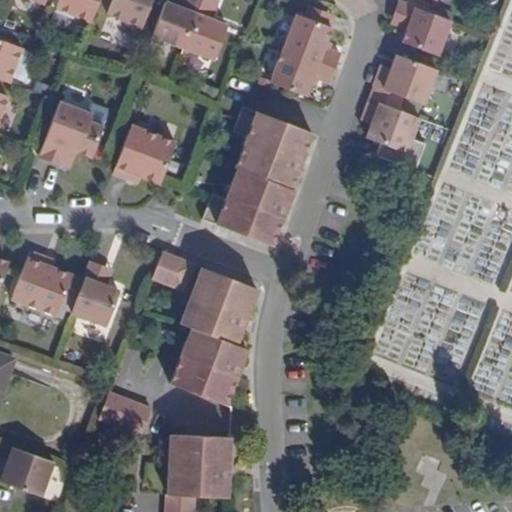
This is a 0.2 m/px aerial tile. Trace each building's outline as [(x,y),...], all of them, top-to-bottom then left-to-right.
[(98,0),(58,0),(55,8),(90,21),(98,0)] [(141,28),(151,0),(111,0),(107,14),(141,28)] [(183,48),(200,0),(184,0),(181,8),(165,2),(152,37),(183,48)] [(210,19),(217,0),(200,0),(183,48),(214,60),(227,25),(210,19)] [(436,54),(449,19),(399,0),(393,15),(409,21),(407,28),(402,41),(436,54)] [(334,14),(313,6),(308,18),(330,26),(334,14)] [(330,26),(308,18),(297,13),(284,48),(335,67),(340,53),(324,47),(327,40),(332,27),(330,26)] [(391,21),(407,28),(409,21),(393,15),(391,21)] [(342,46),(327,40),(324,47),(340,53),(342,47),(342,46)] [(0,82),(7,85),(20,51),(0,42),(0,82)] [(335,67),(284,48),(270,82),(305,95),(311,82),(313,76),(330,82),(335,67)] [(423,104),(436,69),(397,54),(392,68),(390,74),(379,70),(373,85),(403,96),(423,104)] [(390,74),(392,68),(381,64),(379,70),(390,74)] [(328,88),(330,82),(313,76),(311,82),(328,88)] [(398,109),(403,96),(373,85),(368,98),(398,109)] [(40,152),(65,161),(70,148),(76,150),(78,147),(93,153),(104,122),(91,117),(93,110),(60,98),(40,152)] [(405,151),(418,117),(398,109),(368,98),(363,113),(373,117),(371,123),(366,137),(405,151)] [(211,192),(201,218),(271,245),(284,211),(278,209),(280,201),(287,204),(293,189),(290,188),(299,166),(292,164),(295,156),(301,159),(312,132),(243,106),(242,105),(232,130),(246,136),(234,166),(237,167),(225,198),(211,192)] [(361,119),(371,123),(373,117),(363,113),(361,119)] [(174,145),(130,128),(111,176),(127,182),(129,175),(139,179),(158,186),(174,145)] [(65,161),(71,164),(76,150),(70,148),(65,161)] [(292,164),(299,166),(301,159),(295,156),(292,164)] [(129,175),(127,182),(137,186),(139,179),(129,175)] [(278,209),(284,211),(287,204),(280,201),(278,209)] [(29,251),(11,299),(56,317),(72,275),(52,268),(42,264),(45,257),(29,251)] [(176,262),(178,257),(162,251),(160,256),(176,262)] [(55,261),(45,257),(42,264),(52,268),(55,261)] [(183,289),(190,273),(193,263),(178,257),(176,262),(170,278),(168,283),(183,289)] [(88,268),(103,273),(105,268),(90,262),(88,268)] [(225,406),(225,403),(235,378),(228,375),(231,368),(238,371),(247,348),(235,344),(243,323),(236,320),(239,313),(246,316),(257,288),(201,266),(197,276),(179,324),(190,328),(169,384),(225,406)] [(88,268),(70,314),(105,327),(119,292),(106,287),(99,284),(103,273),(88,268)] [(152,277),(168,283),(170,278),(154,272),(152,277)] [(103,273),(99,284),(106,287),(110,276),(103,273)] [(243,323),(246,316),(239,313),(236,320),(243,323)] [(0,398),(13,359),(0,355),(0,398)] [(228,375),(235,378),(238,371),(231,368),(228,375)] [(151,410),(109,394),(99,420),(141,436),(151,410)] [(192,511),(193,496),(226,498),(226,495),(227,475),(220,474),(220,467),(227,467),(229,438),(168,435),(164,511),(192,511)] [(480,455),(415,439),(407,468),(472,484),(480,455)] [(58,464),(13,449),(1,483),(46,498),(58,464)]
